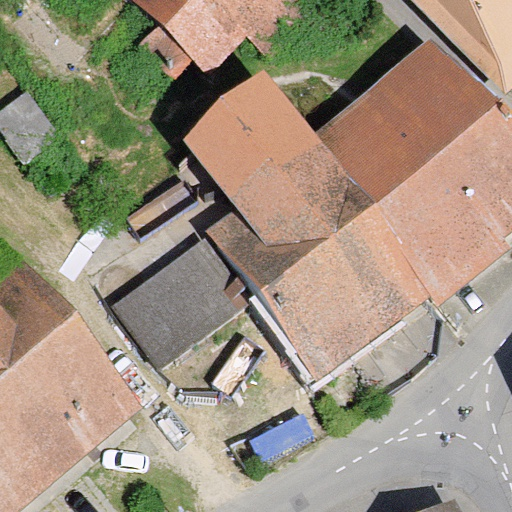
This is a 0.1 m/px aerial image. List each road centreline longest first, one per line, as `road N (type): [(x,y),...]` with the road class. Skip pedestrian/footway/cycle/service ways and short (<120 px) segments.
road 1 (tertiary): [(275,511),(447,399)]
road 2 (track): [(511,117),(382,0)]
